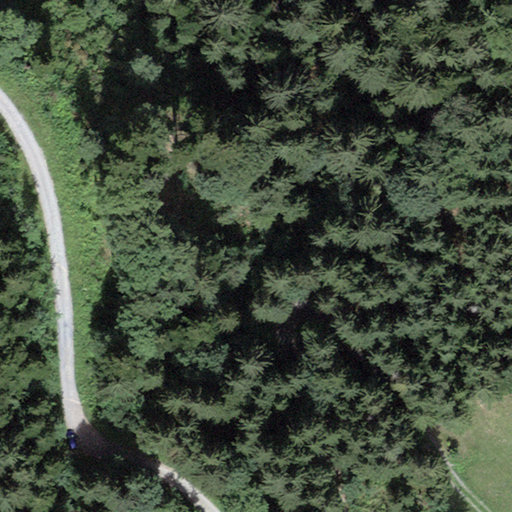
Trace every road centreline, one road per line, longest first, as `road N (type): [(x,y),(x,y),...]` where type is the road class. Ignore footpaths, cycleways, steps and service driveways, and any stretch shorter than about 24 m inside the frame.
road 1 (track): [(342,511),(307,369),(272,309),(291,298),(312,307),(396,384),(435,457),(485,511)]
road 2 (track): [(211,511),(194,492),(88,435),(72,410),(66,308),(40,160),(0,99)]
